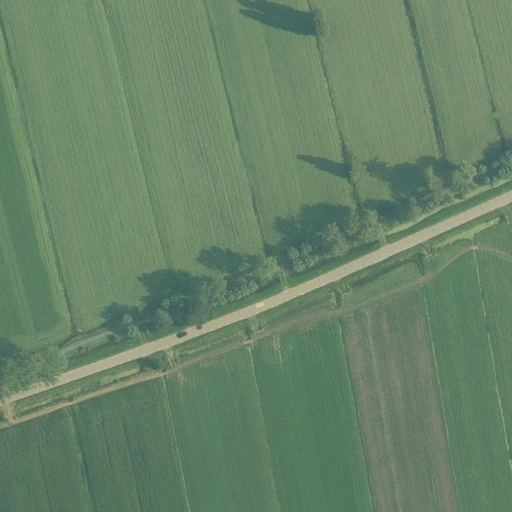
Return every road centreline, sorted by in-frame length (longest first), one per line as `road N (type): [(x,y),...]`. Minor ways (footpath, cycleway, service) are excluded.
road 1 (unclassified): [(0,380),(511,167)]
road 2 (unclassified): [(0,402),(288,296),(511,197)]
